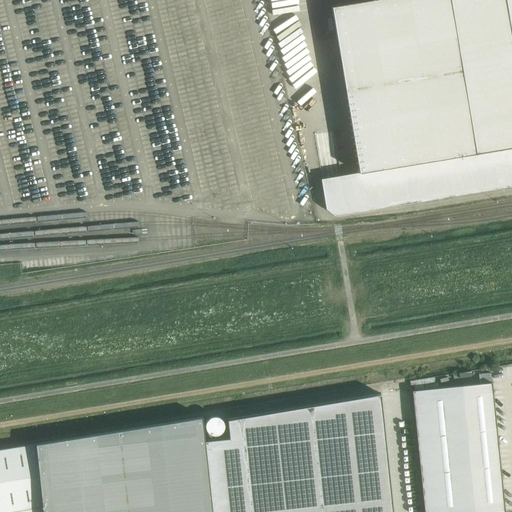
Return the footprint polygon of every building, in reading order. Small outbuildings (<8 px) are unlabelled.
[(477,153),(451,0),(368,0),(332,6),(359,172),(477,153)] [(511,147),(511,40),(505,0),(451,0),(477,153),(511,147)] [(511,147),(477,153),(359,172),(321,178),(326,209),(336,215),(511,185),(511,147)] [(505,511),(492,382),(412,390),(424,511),(505,511)] [(230,437),(205,440),(212,511),(393,511),(381,393),(228,419),(230,437)] [(36,442),(36,443),(43,510),(42,511),(212,511),(205,440),(203,416),(37,443),(37,442),(36,442)] [(0,511),(28,511),(43,510),(36,443),(0,449),(0,511)]
